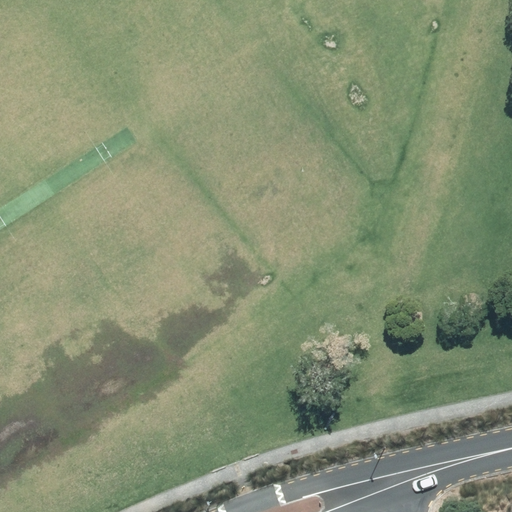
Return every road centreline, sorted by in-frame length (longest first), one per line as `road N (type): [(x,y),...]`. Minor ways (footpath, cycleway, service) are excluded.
road 1 (tertiary): [(229,511),(393,480)]
road 2 (tertiary): [(511,451),(393,480)]
